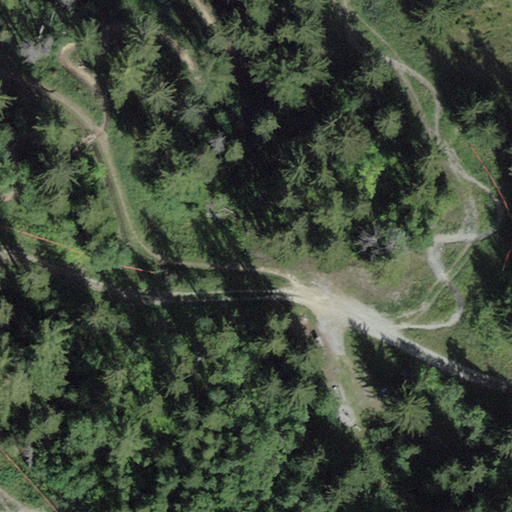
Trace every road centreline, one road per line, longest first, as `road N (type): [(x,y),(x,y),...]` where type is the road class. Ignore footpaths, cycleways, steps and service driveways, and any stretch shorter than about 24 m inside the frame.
road 1 (track): [(383,332),(318,303),(170,301),(64,284),(0,254)]
road 2 (track): [(511,385),(479,381),(383,332)]
